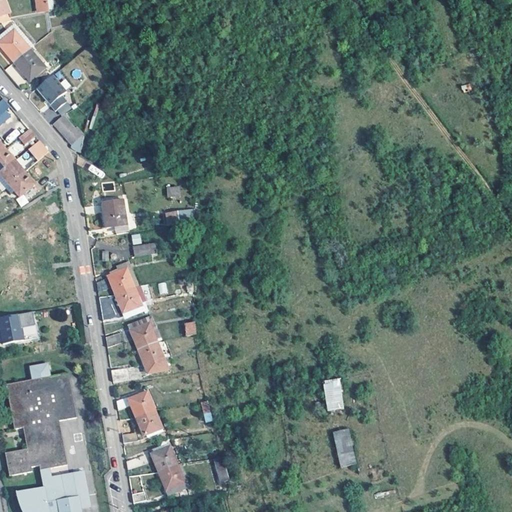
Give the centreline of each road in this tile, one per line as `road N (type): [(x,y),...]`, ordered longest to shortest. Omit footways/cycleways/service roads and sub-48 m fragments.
road 1 (residential): [(128,511),(69,168),(0,77)]
road 2 (track): [(511,219),(355,0)]
